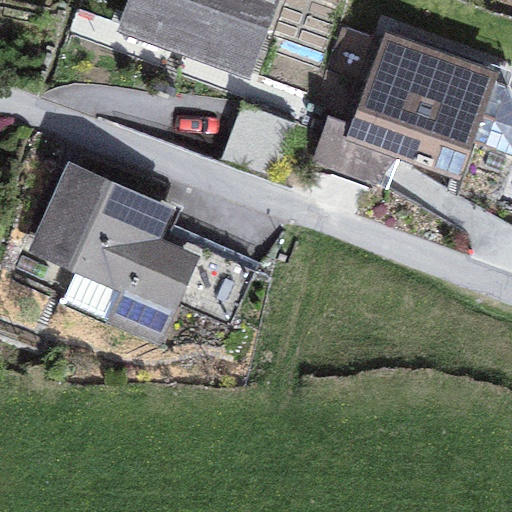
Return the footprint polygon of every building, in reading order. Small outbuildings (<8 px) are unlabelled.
[(131,0),(122,27),(249,73),(276,0),(131,0)] [(509,86),(511,76),(511,71),(417,37),(412,51),(509,86)] [(332,122),(319,160),(372,179),(384,143),(419,155),(416,161),(430,166),(432,160),(457,169),(468,140),(511,154),(511,93),(509,86),(412,51),(388,42),(356,130),(332,122)] [(275,180),(296,124),(243,104),(222,160),(275,180)] [(189,270),(185,269),(189,261),(148,243),(162,213),(108,189),(74,174),(41,246),(129,285),(113,319),(165,343),(180,309),(230,331),(256,272),(200,246),(189,270)] [(200,246),(170,233),(181,208),(113,178),(108,189),(162,213),(148,243),(189,261),(185,269),(189,270),(200,246)]
